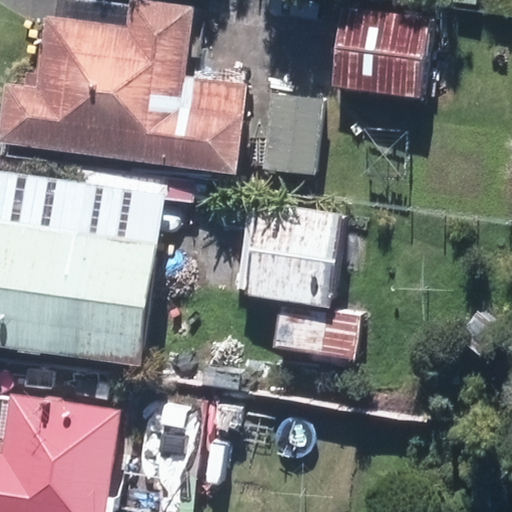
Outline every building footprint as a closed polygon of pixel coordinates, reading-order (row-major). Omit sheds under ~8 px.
[(1,143),(238,174),(250,88),(188,80),(198,3),(176,0),(133,0),(130,28),(50,18),(42,78),(10,74),(1,143)] [(439,19),(343,4),(331,81),(427,96),(439,19)] [(317,177),(327,98),(275,91),(265,170),(317,177)] [(92,183),(0,171),(0,222),(86,233),(92,183)] [(345,214),(254,206),(246,296),(281,299),(277,347),(356,355),(361,306),(337,304),(345,214)] [(0,348),(144,367),(160,243),(86,233),(0,222),(0,348)] [(0,451),(0,511),(112,511),(127,411),(13,394),(4,452),(0,451)]
